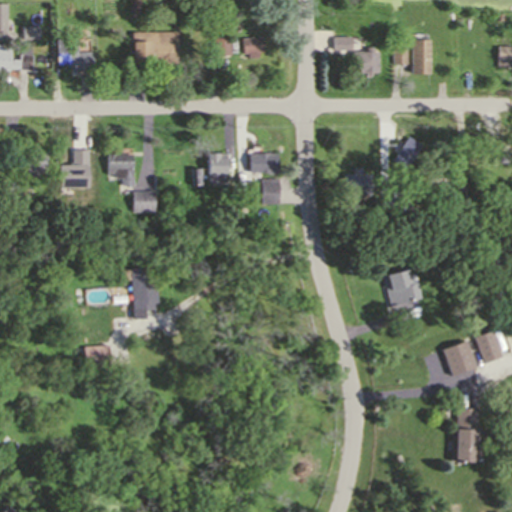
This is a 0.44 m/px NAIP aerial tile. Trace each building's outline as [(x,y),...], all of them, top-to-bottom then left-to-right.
[(494,20),(494,12),(502,13),(501,20),(494,20)] [(18,25),(40,25),(41,40),(18,41),(18,25)] [(227,54),(211,55),(209,37),(226,35),(227,54)] [(350,48),(329,49),(329,35),(349,35),(350,48)] [(89,69),(60,68),(60,63),(54,62),(55,36),(72,37),(71,51),(89,51),(89,69)] [(130,36),(173,37),(174,65),(157,65),(157,63),(130,63),(130,36)] [(237,37),(264,36),(264,56),(243,56),(243,54),(238,54),(237,37)] [(427,72),(408,73),(408,38),(427,38),(427,72)] [(404,63),(390,63),(390,45),(404,45),(404,63)] [(511,66),(495,66),(495,45),(511,45),(511,66)] [(7,69),(0,68),(0,46),(8,46),(7,69)] [(15,69),(16,46),(29,47),(28,70),(15,69)] [(375,71),(350,72),(349,49),(374,48),(375,71)] [(389,159),(405,135),(420,144),(404,169),(389,159)] [(478,154),(478,142),(493,142),(492,154),(478,154)] [(55,147),(78,147),(78,153),(87,153),(87,168),(74,168),(74,164),(55,164),(55,147)] [(285,173),(245,172),(246,158),(242,158),(243,147),(259,147),(259,149),(285,150),(285,173)] [(24,175),(24,165),(16,165),(15,151),(44,149),(45,174),(24,175)] [(58,189),(88,189),(88,150),(71,150),(71,165),(59,165),(58,189)] [(224,151),(224,182),(202,182),(202,151),(224,151)] [(102,152),(133,153),(132,183),(117,183),(117,176),(101,176),(102,152)] [(188,185),(187,167),(199,166),(200,184),(188,185)] [(19,196),(0,196),(0,172),(19,172),(19,196)] [(369,173),(369,193),(353,193),(353,202),(340,202),(340,173),(369,173)] [(275,204),(256,204),(256,176),(275,176),(275,204)] [(428,203),(428,182),(451,182),(451,203),(428,203)] [(454,201),(454,183),(473,182),(473,200),(454,201)] [(126,190),(151,190),(150,212),(126,211),(126,190)] [(379,215),(381,195),(404,197),(402,217),(379,215)] [(59,197),(59,212),(47,212),(45,212),(45,197),(59,197)] [(344,217),(343,203),(357,202),(358,216),(344,217)] [(407,218),(408,209),(416,210),(415,219),(407,218)] [(128,309),(126,278),(116,279),(115,267),(148,265),(149,283),(153,283),(154,299),(150,299),(151,308),(128,309)] [(383,273),(403,268),(406,282),(412,281),(417,299),(385,307),(381,289),(386,287),(383,273)] [(478,362),(468,335),(486,328),(496,355),(478,362)] [(446,374),(436,347),(460,338),(470,365),(446,374)] [(79,345),(104,343),(105,364),(80,365),(79,345)] [(451,406),(473,407),(473,427),(481,427),(480,441),(474,441),(474,459),(451,459),(451,406)] [(3,453),(0,448),(0,446),(10,439),(15,445),(3,453)]
